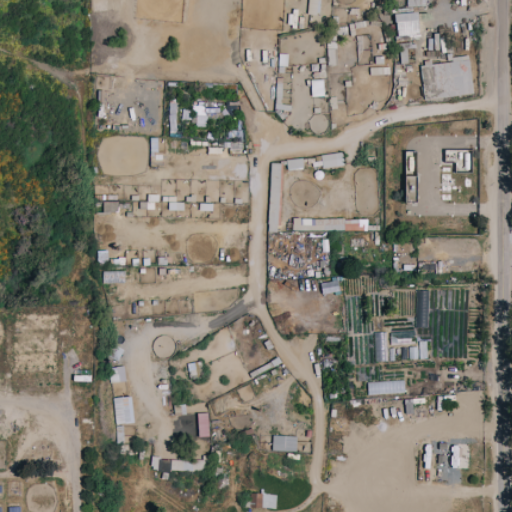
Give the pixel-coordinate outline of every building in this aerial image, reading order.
[(320,0),(317,0),(307,0),(308,14),(319,14),(320,0)] [(418,36),(418,12),(395,13),(396,36),(418,36)] [(424,100),(473,94),(468,54),(447,57),(447,61),(420,64),(424,100)] [(324,95),(323,79),(311,79),(311,96),(324,95)] [(182,106),(182,119),(193,119),(193,125),(206,127),(207,116),(220,117),(220,108),(182,106)] [(472,173),(472,149),(445,149),(444,163),(454,163),(454,172),(472,173)] [(343,164),(341,151),(320,155),(323,168),(343,164)] [(286,160),(287,170),(303,168),(302,158),(286,160)] [(282,163),(270,163),(268,232),(279,232),(282,163)] [(103,212),(117,212),(118,201),(103,201),(103,212)] [(168,209),(183,210),(183,202),(168,201),(168,209)] [(366,230),(367,219),(293,218),(292,229),(366,230)] [(97,250),(97,264),(108,263),(107,250),(97,250)] [(103,283),(124,284),(124,271),(103,270),(103,283)] [(320,283),(322,294),(339,291),(337,280),(320,283)] [(390,332),(390,344),(413,343),(413,332),(390,332)] [(110,382),(126,381),(124,366),(109,367),(110,382)] [(367,382),(368,394),(404,392),(404,380),(367,382)] [(117,424),(134,422),(130,396),(113,398),(117,424)] [(117,443),(124,443),(123,425),(116,425),(117,443)] [(296,451),(297,436),(272,435),(272,451),(296,451)] [(467,468),(468,446),(452,445),(451,467),(467,468)] [(151,458),(151,470),(204,472),(205,460),(151,458)] [(249,507),(276,508),(276,493),(250,493),(249,507)]
